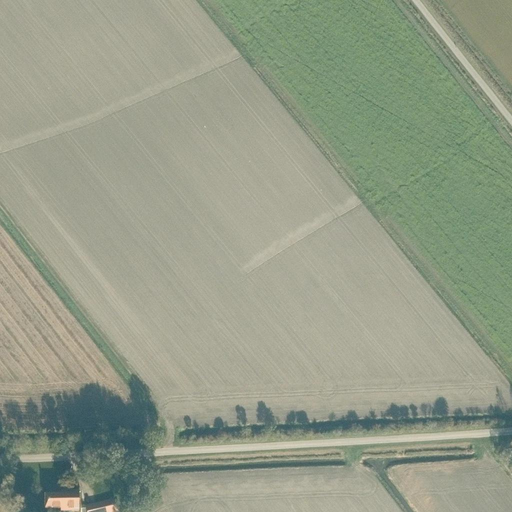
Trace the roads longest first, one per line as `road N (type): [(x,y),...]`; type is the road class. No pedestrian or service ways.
road 1 (unclassified): [(0,457),(511,432)]
road 2 (unclassified): [(511,122),(413,0)]
